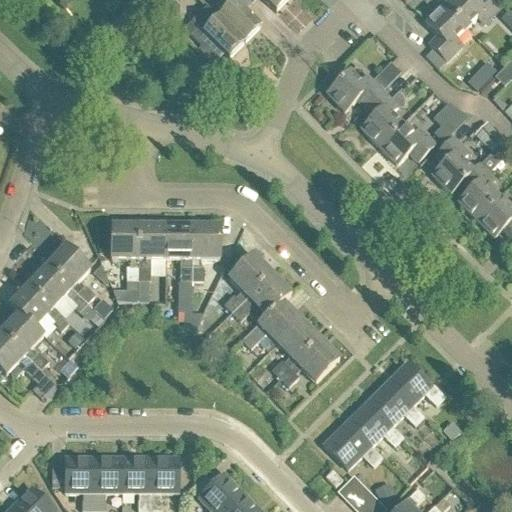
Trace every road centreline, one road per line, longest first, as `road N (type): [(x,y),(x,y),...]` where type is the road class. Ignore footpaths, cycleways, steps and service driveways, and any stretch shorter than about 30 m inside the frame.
road 1 (residential): [(511,408),(259,155)]
road 2 (residential): [(311,511),(242,438),(201,427),(43,435)]
road 3 (residential): [(259,155),(43,94)]
road 4 (residential): [(362,0),(306,55),(259,155)]
road 5 (residential): [(0,257),(43,94)]
